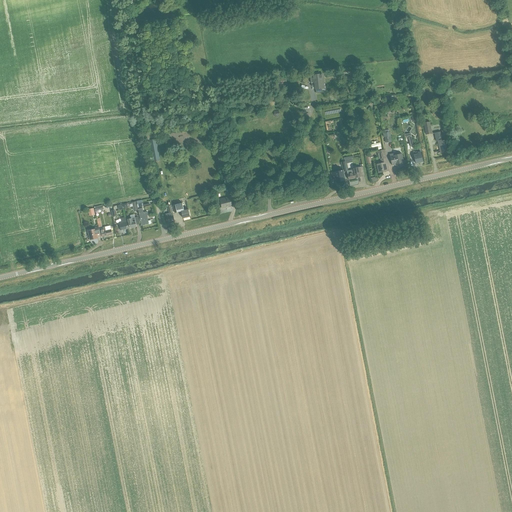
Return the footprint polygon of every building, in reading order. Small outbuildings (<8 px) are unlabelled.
[(315,76),(311,76),(311,82),(312,83),(315,83),(315,89),(324,88),(323,79),(322,79),(321,75),(320,75),(320,72),(314,73),(315,76)] [(430,122),(424,123),(426,135),(432,133),(431,127),(430,122)] [(385,143),(392,142),(390,132),(383,133),(383,137),(384,137),(385,143)] [(438,141),(441,153),(448,151),(445,140),(443,141),(441,132),(434,133),(436,141),(438,141)] [(155,139),(149,140),(153,161),(159,160),(155,139)] [(373,148),(379,147),(379,150),(382,149),(381,143),(377,144),(376,142),(374,142),(375,144),(372,145),(373,148)] [(418,154),(414,155),(416,164),(423,162),(421,152),(422,152),(421,148),(419,149),(420,152),(418,153),(418,154)] [(381,160),(381,163),(377,164),(379,173),(386,171),(386,168),(389,167),(385,152),(378,153),(380,160),(381,160)] [(390,155),(392,165),(404,163),(402,153),(394,155),(392,154),(390,155)] [(347,171),(346,169),(345,161),(342,162),(343,170),(331,172),(332,176),(333,179),(336,178),(336,182),(345,180),(344,172),(347,171)] [(348,168),(346,169),(347,171),(348,174),(347,174),(349,180),(356,178),(361,177),(359,167),(353,168),(354,170),(348,171),(348,168)] [(232,200),(235,200),(233,192),(230,193),(231,197),(220,200),(222,208),(229,207),(233,207),(232,200)] [(179,204),(173,205),(175,213),(180,212),(182,211),(183,218),(190,217),(189,209),(184,210),(182,203),(179,204)] [(166,217),(167,222),(175,220),(171,205),(168,206),(170,213),(165,214),(166,217)] [(151,220),(148,221),(147,215),(148,215),(148,212),(143,213),(143,209),(139,210),(140,218),(141,226),(151,223),(151,220)] [(130,228),(137,226),(134,215),(130,215),(131,218),(128,219),(130,228)] [(128,228),(127,223),(126,218),(121,219),(122,222),(119,222),(121,230),(128,228)] [(100,228),(102,237),(112,235),(111,229),(110,226),(100,228)] [(97,235),(100,234),(99,227),(95,228),(96,229),(88,231),(90,240),(98,238),(97,235)]
